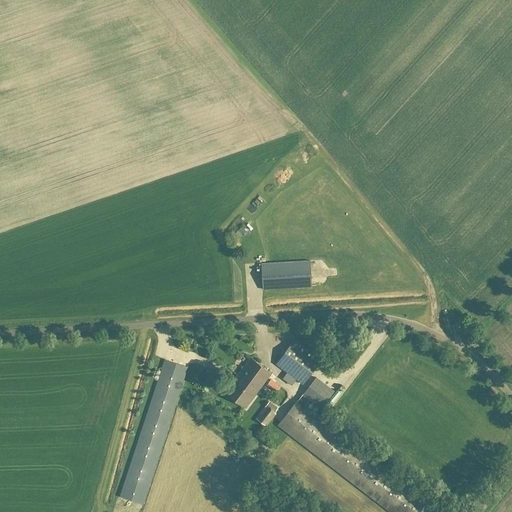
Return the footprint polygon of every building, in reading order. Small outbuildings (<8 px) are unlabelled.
[(245,228),(237,235),(243,241),(251,234),(245,228)] [(262,291),(310,287),(308,261),(260,264),(262,291)] [(303,385),(321,360),(293,340),(275,364),(303,385)] [(194,367),(197,359),(181,352),(177,359),(194,367)] [(237,376),(258,391),(271,374),(250,358),(237,376)] [(164,360),(119,497),(142,505),(187,368),(164,360)] [(258,391),(237,376),(224,393),(245,409),(258,391)] [(298,402),(297,400),(277,426),(389,511),(416,511),(426,500),(305,407),(309,402),(320,410),(333,393),(315,379),(302,396),(298,402)] [(274,413),(277,409),(268,402),(256,420),(265,427),(275,414),(274,413)] [(443,511),(428,501),(420,511),(443,511)]
